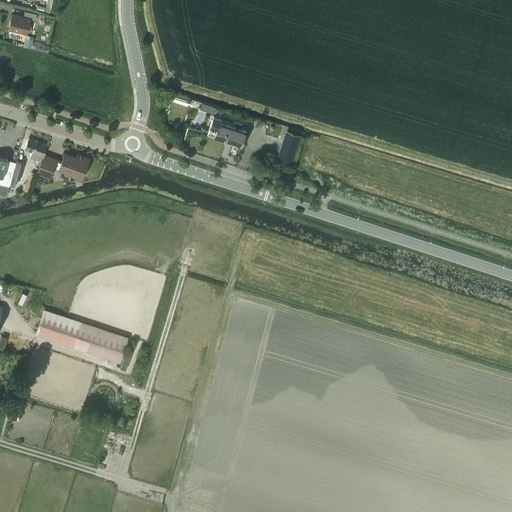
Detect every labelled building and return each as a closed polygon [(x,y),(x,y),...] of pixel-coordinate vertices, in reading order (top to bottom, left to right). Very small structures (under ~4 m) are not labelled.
[(34,20),(36,12),(24,10),(23,16),(11,13),(7,29),(26,33),(29,19),(34,20)] [(25,37),(22,45),(30,47),(32,39),(25,37)] [(213,115),(209,127),(211,127),(217,129),(214,137),(241,146),(246,131),(220,122),(221,118),(213,115)] [(269,133),(281,136),(284,128),(271,124),(269,133)] [(42,155),(46,144),(28,137),(24,148),(32,152),(30,158),(37,160),(40,154),(42,155)] [(283,158),(283,159),(284,159),(286,159),(286,160),(287,160),(287,161),(286,161),(287,162),(288,162),(289,162),(291,162),(292,161),(293,159),(293,158),(293,157),(294,157),(294,155),(294,154),(295,153),(295,151),(295,150),(295,149),(296,149),(296,147),(295,147),(291,147),(289,147),(289,148),(289,149),(290,149),(289,149),(289,150),(290,150),(290,151),(289,151),(288,151),(288,152),(287,152),(288,152),(287,153),(285,153),(285,154),(285,155),(284,155),(284,156),(283,156),(283,158)] [(81,179),(89,158),(77,153),(76,156),(65,152),(62,160),(44,154),(43,157),(42,156),(36,173),(49,178),(53,166),(59,168),(58,169),(66,172),(65,175),(68,176),(69,175),(81,179)] [(19,179),(24,163),(16,161),(12,177),(19,179)] [(36,172),(30,171),(23,190),(28,192),(36,172)] [(120,362),(128,337),(44,309),(35,334),(72,347),(120,362)] [(121,366),(121,367),(121,368),(122,368),(123,368),(124,368),(125,368),(125,367),(126,366),(126,364),(127,363),(127,362),(127,360),(128,360),(128,359),(129,359),(129,358),(130,358),(130,357),(130,355),(131,355),(131,353),(132,352),(132,351),(132,350),(131,349),(129,349),(128,348),(127,348),(127,349),(126,350),(126,351),(126,352),(126,354),(125,354),(125,355),(124,358),(124,360),(123,361),(123,362),(123,363),(122,363),(122,364),(121,365),(121,366)]
